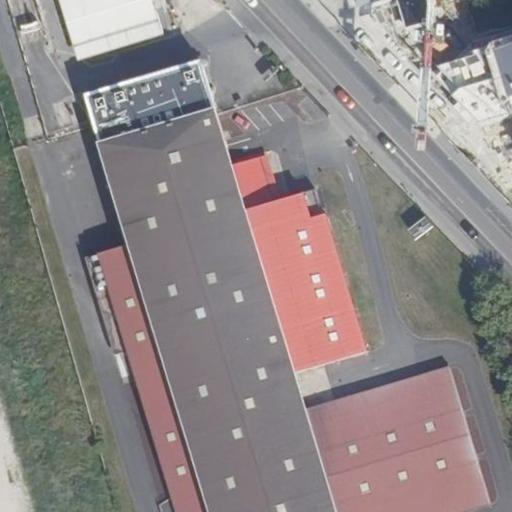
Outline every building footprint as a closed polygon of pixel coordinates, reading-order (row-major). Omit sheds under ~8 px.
[(106,52),(116,90),(140,83),(130,45),(171,34),(161,0),(65,0),(83,58),(106,52)] [(347,0),(351,11),(390,0),(347,0)] [(511,36),(490,43),(478,55),(426,69),(478,128),(510,118),(511,122),(511,36)] [(108,144),(220,110),(207,64),(140,83),(116,90),(94,96),(103,125),(108,144)] [(336,511),(307,408),(296,371),(236,166),(220,110),(108,144),(137,244),(103,254),(177,511),(336,511)] [(236,166),(296,371),(327,362),(324,352),(337,348),(340,358),(369,349),(328,209),(323,210),(316,186),(313,187),(280,196),(279,191),(273,170),(271,164),(273,163),(275,158),(274,152),(267,149),(259,151),(255,157),(256,160),(236,166)] [(282,167),(273,170),(279,191),(288,188),(282,167)] [(324,352),(327,362),(340,358),(337,348),(324,352)] [(352,395),(307,408),(336,511),(454,511),(493,501),(453,366),(367,391),(369,400),(355,404),(352,395)] [(352,395),(355,404),(369,400),(367,391),(352,395)]
